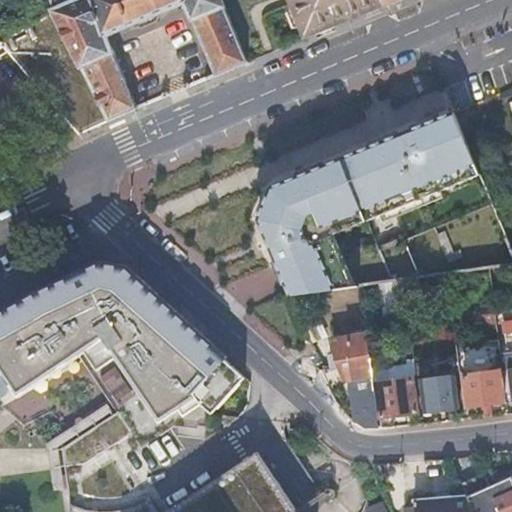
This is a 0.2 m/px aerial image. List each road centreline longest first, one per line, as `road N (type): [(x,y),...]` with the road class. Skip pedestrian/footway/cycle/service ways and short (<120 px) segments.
road 1 (residential): [(511,433),(389,446),(351,441),(59,177)]
road 2 (primary): [(59,177),(492,0)]
